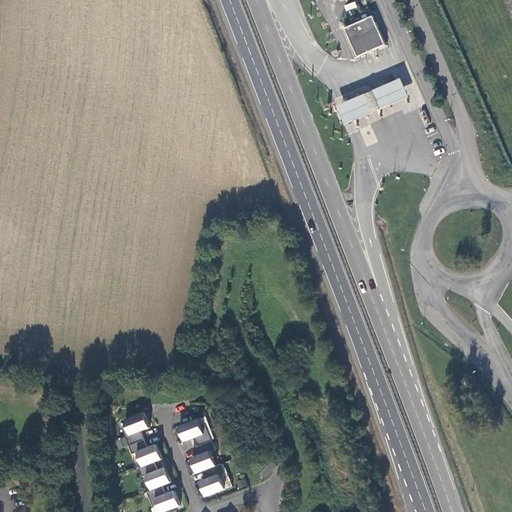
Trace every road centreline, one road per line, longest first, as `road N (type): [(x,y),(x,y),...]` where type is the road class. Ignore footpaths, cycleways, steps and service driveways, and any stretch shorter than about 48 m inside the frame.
road 1 (trunk): [(228,0),(405,459)]
road 2 (trunk): [(396,359),(259,0)]
road 3 (unclassified): [(491,197),(412,0)]
road 4 (unclassified): [(388,0),(455,155),(456,197)]
road 5 (trunk): [(396,359),(365,190)]
road 6 (trunk): [(451,511),(396,359)]
road 7 (unclassified): [(435,273),(442,309),(506,381)]
